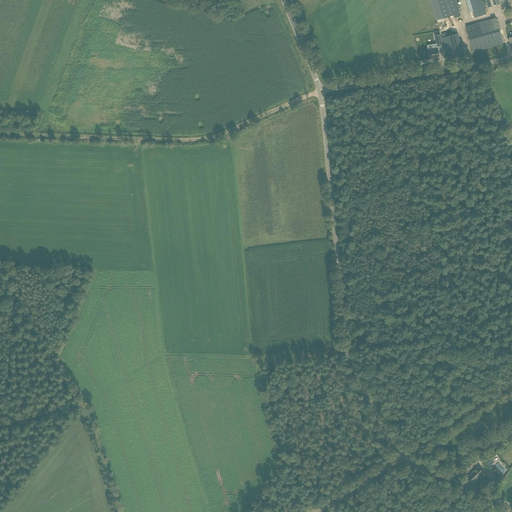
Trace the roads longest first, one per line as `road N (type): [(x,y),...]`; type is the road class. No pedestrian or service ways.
road 1 (unclassified): [(401,456),(347,351),(319,91)]
road 2 (track): [(0,134),(192,142),(319,91)]
road 3 (track): [(0,425),(85,407),(120,511)]
road 4 (unclassified): [(319,91),(511,56)]
road 5 (unclassified): [(401,456),(511,383)]
road 6 (unclassified): [(511,506),(401,456)]
